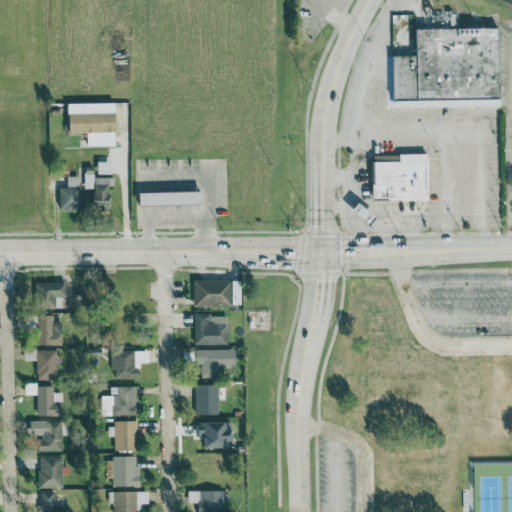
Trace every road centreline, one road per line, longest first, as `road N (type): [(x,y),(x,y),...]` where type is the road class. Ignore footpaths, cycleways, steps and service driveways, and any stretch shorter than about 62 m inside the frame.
road 1 (secondary): [(368,0),(336,64),(320,133),(322,252),(298,396),(300,511)]
road 2 (secondary): [(0,254),(511,248)]
road 3 (residential): [(165,252),(169,511)]
road 4 (residential): [(6,254),(10,511)]
